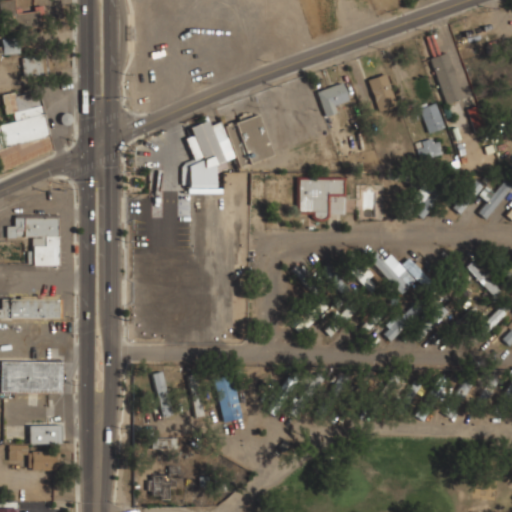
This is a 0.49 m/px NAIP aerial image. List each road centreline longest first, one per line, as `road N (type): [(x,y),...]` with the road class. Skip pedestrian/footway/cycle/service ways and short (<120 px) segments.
road 1 (tertiary): [(469,0),(112,140)]
road 2 (secondary): [(105,511),(112,140)]
road 3 (secondary): [(88,150),(88,511)]
road 4 (secondary): [(87,0),(88,150)]
road 5 (secondary): [(112,140),(110,0)]
